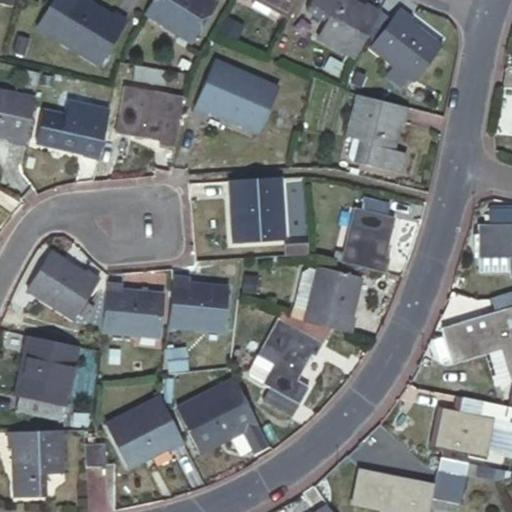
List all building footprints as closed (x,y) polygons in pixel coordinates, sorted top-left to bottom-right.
[(41,20),(89,49),(118,2),(115,0),(46,0),(51,3),(41,20)] [(134,0),(131,5),(178,34),(199,0),(134,0)] [(246,0),(278,18),(287,0),(246,0)] [(315,34),(350,55),(377,10),(363,2),(360,7),(347,0),(311,0),(306,9),(324,19),(315,34)] [(396,8),(368,43),(411,78),(437,47),(404,20),(407,16),(396,8)] [(208,53),(185,100),(200,107),(204,100),(250,122),(269,82),(208,53)] [(0,127),(7,129),(21,79),(0,72),(0,127)] [(118,72),(105,116),(148,129),(146,134),(160,138),(175,90),(118,72)] [(31,86),(23,113),(72,128),(71,132),(85,136),(99,87),(57,75),(52,92),(31,86)] [(358,139),(351,160),(393,172),(400,150),(386,147),(394,117),(399,118),(402,106),(353,92),(340,133),(346,135),(358,139)] [(345,158),(351,160),(358,139),(346,135),(341,151),(345,158)] [(218,192),(216,236),(265,237),(267,181),(214,178),(213,192),(218,192)] [(341,207),(325,258),(371,273),(376,258),(371,256),(382,219),(372,216),(376,204),(352,197),(348,209),(341,207)] [(472,215),(465,257),(498,262),(497,267),(511,268),(511,207),(480,202),(478,216),(472,215)] [(29,234),(5,266),(49,299),(76,263),(65,255),(62,258),(29,234)] [(225,250),(210,248),(206,271),(221,274),(225,250)] [(308,263),(289,318),(315,327),(338,335),(343,319),(337,317),(351,278),(308,263)] [(86,267),(79,311),(134,319),(139,282),(101,276),(102,269),(86,267)] [(153,267),(147,316),(199,323),(205,281),(164,275),(165,269),(153,267)] [(466,303),(439,310),(447,345),(475,337),(490,333),(498,366),(511,362),(511,336),(502,294),(511,291),(507,277),(461,289),(466,303)] [(10,320),(0,342),(0,382),(25,393),(56,323),(10,305),(5,318),(10,320)] [(308,340),(284,325),(266,314),(244,349),(259,359),(239,392),(273,413),(292,381),(281,375),(298,348),(301,351),(308,340)] [(0,328),(0,342),(10,320),(5,318),(0,328)] [(315,327),(289,318),(284,325),(308,340),(315,327)] [(490,333),(475,337),(483,369),(498,366),(490,333)] [(240,415),(217,366),(174,384),(182,404),(166,411),(177,437),(221,418),(223,422),(240,415)] [(81,399),(98,441),(142,423),(144,427),(160,421),(141,375),(81,399)] [(476,447),(477,440),(484,413),(499,416),(502,401),(469,393),(465,408),(434,400),(426,435),(476,447)] [(24,441),(27,399),(0,396),(0,461),(8,462),(9,440),(24,441)] [(484,413),(477,440),(497,445),(504,418),(499,416),(484,413)] [(55,417),(57,436),(75,434),(72,415),(55,417)] [(352,452),(343,485),(390,498),(385,511),(407,511),(415,485),(445,492),(451,467),(423,458),(419,472),(352,452)] [(266,498),(249,506),(251,511),(324,511),(311,485),(298,491),(297,488),(268,502),(266,498)]
